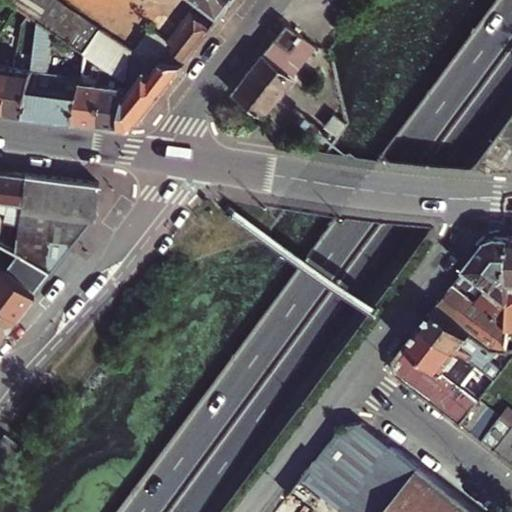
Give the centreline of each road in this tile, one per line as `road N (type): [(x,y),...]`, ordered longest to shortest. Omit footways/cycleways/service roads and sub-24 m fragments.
road 1 (trunk): [(511,13),(140,511)]
road 2 (trunk): [(189,511),(511,78)]
road 3 (secondary): [(180,159),(483,198)]
road 4 (residential): [(0,382),(100,262),(164,202),(180,159)]
road 5 (residential): [(353,374),(483,198)]
road 6 (residential): [(353,374),(511,497)]
road 7 (tertiary): [(180,159),(200,95),(275,0)]
road 8 (secondary): [(0,134),(180,159)]
road 9 (residential): [(247,511),(353,374)]
